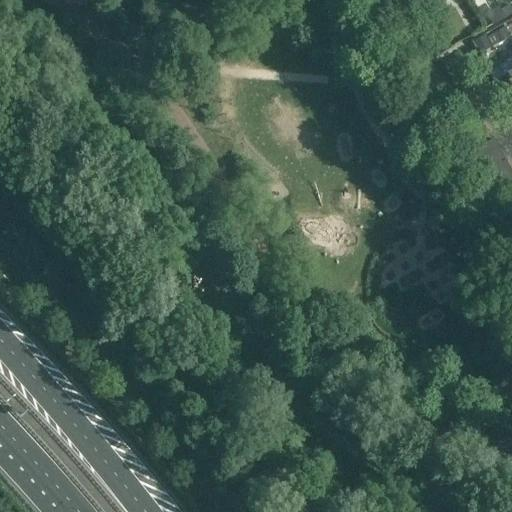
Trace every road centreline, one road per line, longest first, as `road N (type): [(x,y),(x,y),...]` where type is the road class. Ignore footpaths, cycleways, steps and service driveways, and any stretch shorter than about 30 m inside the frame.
road 1 (trunk): [(144,511),(0,341)]
road 2 (residential): [(511,144),(425,65),(394,0)]
